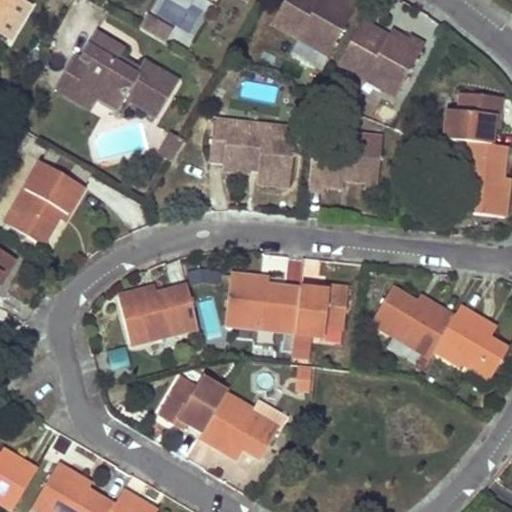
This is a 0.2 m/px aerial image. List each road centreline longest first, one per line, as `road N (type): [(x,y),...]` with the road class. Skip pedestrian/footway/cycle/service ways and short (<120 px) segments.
road 1 (residential): [(234,511),(88,422),(60,333),(69,295),(138,250),(210,231),(509,259)]
road 2 (residential): [(511,420),(434,511)]
